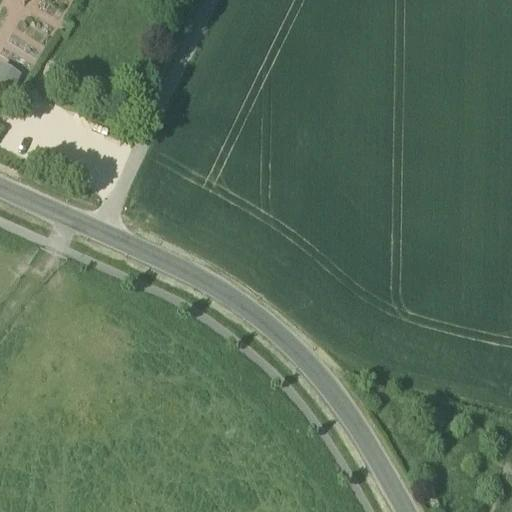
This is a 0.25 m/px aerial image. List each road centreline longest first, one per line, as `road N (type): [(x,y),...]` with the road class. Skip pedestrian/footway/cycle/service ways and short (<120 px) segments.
road 1 (secondary): [(405,511),(332,396),(291,346),(237,300),(0,187)]
road 2 (track): [(210,0),(126,175)]
